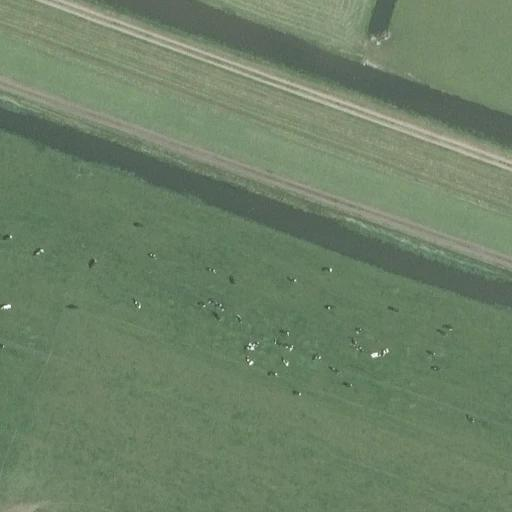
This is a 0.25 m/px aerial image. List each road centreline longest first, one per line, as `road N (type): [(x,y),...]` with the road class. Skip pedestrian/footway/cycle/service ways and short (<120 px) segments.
road 1 (track): [(511,262),(0,84)]
road 2 (track): [(47,0),(511,166)]
